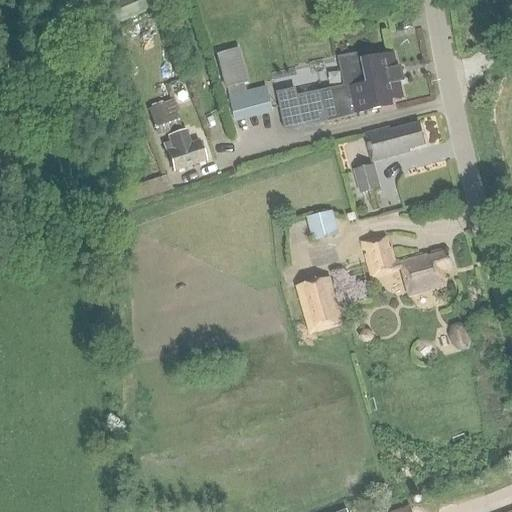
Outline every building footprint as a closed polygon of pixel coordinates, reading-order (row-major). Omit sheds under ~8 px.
[(110,4),(118,22),(152,6),(148,0),(104,0),(107,5),(110,4)] [(293,67),(317,61),(312,41),(289,47),(293,67)] [(291,90),(276,93),(285,131),(328,122),(328,123),(356,116),(356,115),(381,110),(393,107),(392,101),(403,99),(399,82),(403,81),(400,70),(397,70),(394,54),(365,61),(364,57),(342,61),(348,90),(294,101),(291,90)] [(240,67),(221,72),(226,89),(227,89),(244,84),(245,84),(240,67)] [(244,84),(227,89),(230,100),(247,96),(244,84)] [(247,96),(230,100),(236,123),(273,113),(267,90),(247,96)] [(151,111),(158,135),(180,129),(173,104),(151,111)] [(369,134),(377,163),(415,153),(414,151),(429,147),(423,123),(393,131),(392,128),(369,134)] [(175,171),(206,161),(201,142),(190,145),(186,133),(169,138),(173,150),(169,151),(175,171)] [(383,190),(377,168),(358,173),(363,195),(383,190)] [(315,241),(341,235),(335,211),(309,217),(315,241)] [(364,241),(374,279),(403,271),(410,297),(447,287),(443,270),(453,267),(449,251),(428,256),(427,253),(397,261),(393,246),(391,246),(388,235),(364,241)] [(303,300),(311,332),(342,324),(334,292),(303,300)] [(471,325),(453,325),(453,346),(471,346),(471,325)] [(412,511),(407,497),(366,511),(412,511)]
